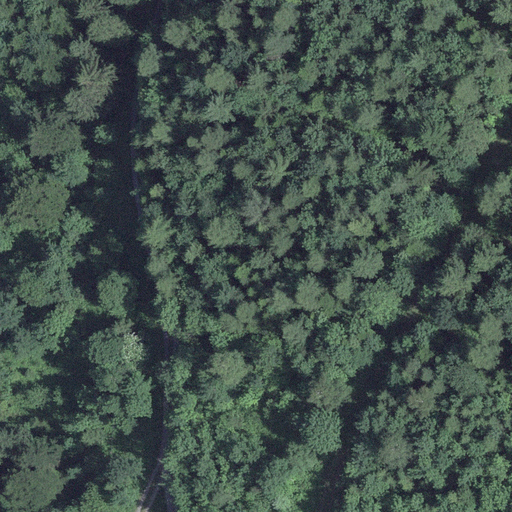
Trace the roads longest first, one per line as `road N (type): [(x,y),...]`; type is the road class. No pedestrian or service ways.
road 1 (track): [(167,0),(137,125),(144,213),(170,336),(166,460),(174,511)]
road 2 (track): [(324,511),(371,390),(455,251),(511,131)]
